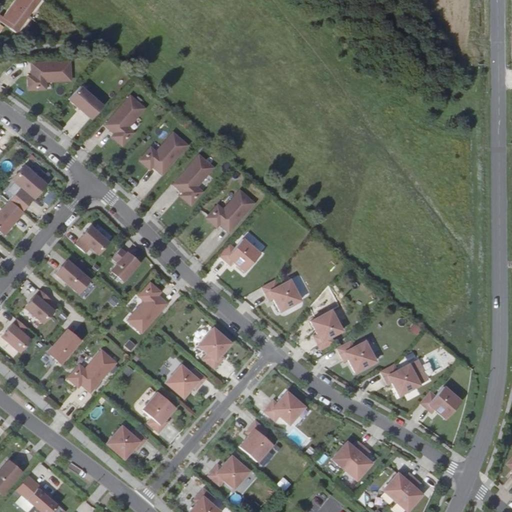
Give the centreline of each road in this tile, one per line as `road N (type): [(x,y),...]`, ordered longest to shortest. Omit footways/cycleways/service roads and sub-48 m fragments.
road 1 (secondary): [(467,478),(495,390),(497,0)]
road 2 (residential): [(92,182),(275,352)]
road 3 (residential): [(467,478),(275,352)]
road 4 (residential): [(275,352),(138,505)]
road 5 (unclassified): [(138,505),(0,398)]
road 6 (residential): [(92,182),(0,286)]
